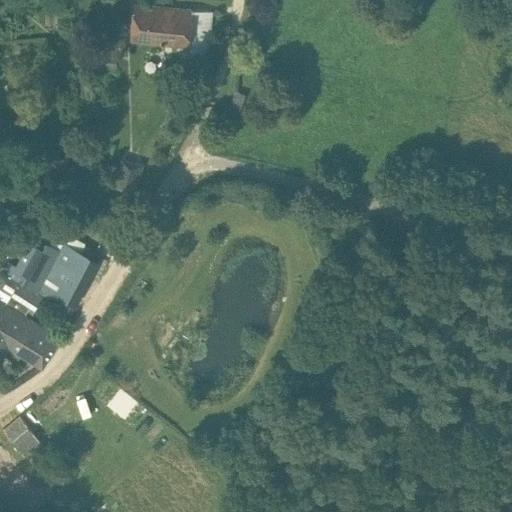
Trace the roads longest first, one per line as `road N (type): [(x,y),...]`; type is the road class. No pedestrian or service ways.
road 1 (unclassified): [(511,236),(182,159)]
road 2 (unclassified): [(0,408),(38,388),(84,329),(182,159)]
